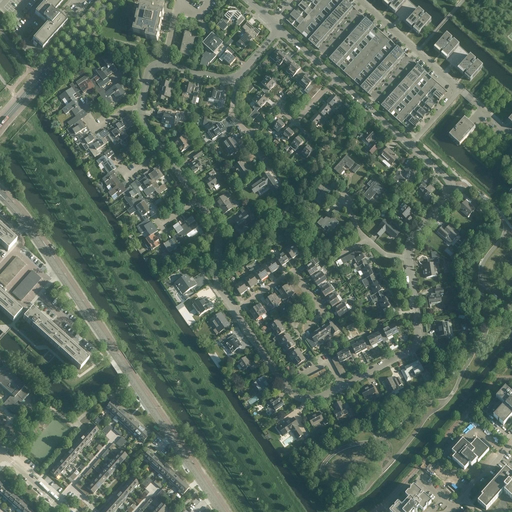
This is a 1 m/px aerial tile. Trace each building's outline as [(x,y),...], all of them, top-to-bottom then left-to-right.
[(64,0),(46,0),(35,13),(45,22),(46,20),(48,22),(32,40),(35,42),(33,44),(36,47),(38,45),(42,49),(67,22),(57,13),(55,14),(53,12),(64,0)] [(140,5),(133,33),(147,36),(146,39),(157,42),(164,13),(158,12),(159,7),(163,8),(164,2),(157,0),(131,0),(152,5),(151,7),(140,5)] [(345,15),(335,6),(333,9),(328,5),(331,2),(328,0),(323,0),(322,2),(341,19),(345,15)] [(349,11),(336,0),(328,0),(331,2),(332,0),(334,0),(338,3),(335,6),(345,15),(349,11)] [(356,10),(344,0),(340,0),(340,1),(338,0),(336,0),(349,11),(352,7),(354,8),(355,10),(356,10)] [(382,2),(388,7),(390,5),(392,6),(389,9),(390,9),(389,9),(395,14),(407,0),(384,0),(382,2)] [(312,11),(308,7),(304,3),(302,2),(298,7),(299,8),(296,12),(300,16),(304,12),(308,16),(312,11)] [(341,19),(322,2),(319,6),(323,10),(326,7),(331,12),(328,14),(338,23),(341,19)] [(338,23),(328,14),(325,17),(321,13),(323,10),(319,6),(315,10),(334,27),(338,23)] [(406,24),(411,28),(414,26),(415,28),(413,30),(418,35),(419,35),(431,21),(431,20),(426,16),(424,17),(423,16),(424,14),(419,9),(406,23),(406,24)] [(334,27),(315,10),(311,14),(316,18),(319,15),(323,19),(321,22),(331,31),(334,27)] [(304,20),(300,16),(296,12),(294,11),(290,16),(291,17),(287,21),(286,20),(292,25),(296,21),(300,25),(304,20)] [(238,27),(245,19),(244,19),(243,20),(240,17),(241,15),(237,12),(237,13),(236,12),(229,12),(228,13),(217,26),(223,32),(229,25),(227,23),(231,18),(235,18),(237,21),(236,22),(237,24),(236,25),(238,27)] [(331,31),(321,22),(318,25),(314,21),(316,18),(311,14),(308,18),(327,35),(331,31)] [(362,16),(364,17),(365,18),(361,22),(381,40),(384,35),(380,31),(377,34),(372,30),(375,27),(362,15),(362,16)] [(327,35),(308,18),(304,22),(309,26),(312,23),(316,27),(314,30),(323,39),(327,35)] [(248,22),(242,28),(245,31),(245,32),(247,34),(238,43),(242,47),(242,46),(245,49),(254,39),(253,38),(255,36),(256,36),(260,32),(255,28),(255,29),(251,25),(248,22)] [(323,39),(314,30),(311,33),(306,29),(309,26),(304,22),(301,26),(320,43),(323,39)] [(375,37),(372,39),(377,44),(381,40),(361,22),(358,26),(368,35),(370,33),(375,37)] [(320,43),(301,26),(297,30),(302,34),(304,31),(309,35),(306,39),(319,50),(318,48),(316,47),(320,43)] [(365,39),(368,35),(358,26),(354,30),(373,48),(377,44),(372,39),(370,43),(365,39)] [(368,45),(365,47),(370,52),(373,48),(354,30),(350,34),(360,43),(363,41),(368,45)] [(183,38),(182,42),(179,55),(190,57),(194,40),(195,38),(199,39),(201,33),(193,31),(192,33),(185,32),(183,38)] [(202,58),(200,64),(208,66),(208,63),(209,62),(210,63),(217,55),(215,54),(224,44),(212,34),(203,45),(205,47),(204,49),(206,51),(202,56),(203,57),(202,58)] [(358,46),(360,43),(350,34),(347,38),(366,56),(370,52),(365,47),(362,50),(358,46)] [(434,49),(439,53),(441,51),(443,53),(441,55),(446,60),(447,60),(459,46),(459,45),(454,41),(452,42),(451,41),(452,39),(447,34),(445,36),(434,49)] [(408,56),(395,45),(392,48),(387,44),(390,41),(385,36),(382,41),(401,58),(405,54),(406,55),(407,57),(408,56)] [(360,53),(358,55),(362,60),(366,56),(347,38),(343,42),(353,51),(356,49),(360,53)] [(401,58),(382,41),(378,45),(383,49),(385,46),(390,50),(387,53),(397,62),(401,58)] [(351,55),(353,51),(343,42),(340,46),(359,64),(362,60),(358,55),(355,59),(351,55)] [(397,62),(387,53),(384,56),(380,52),(383,49),(378,45),(374,49),(394,66),(397,62)] [(353,61),(351,64),(355,68),(359,64),(340,46),(336,50),(346,60),(349,57),(353,61)] [(273,60),(276,63),(284,54),(283,54),(277,49),(274,53),(277,56),(273,60)] [(394,66),(374,49),(371,53),(376,57),(378,54),(383,58),(380,61),(390,70),(394,66)] [(232,55),(227,50),(220,59),(222,61),(224,60),(230,66),(235,60),(231,56),(232,55)] [(343,63),(346,60),(336,50),(332,54),(352,72),(355,68),(351,64),(348,67),(343,63)] [(390,70),(380,61),(377,64),(373,60),(376,57),(371,53),(367,57),(387,74),(390,70)] [(285,55),(284,54),(276,63),(280,66),(284,62),(287,65),(290,60),(284,55),(285,55)] [(352,72),(332,54),(329,58),(328,57),(326,56),(339,68),(342,65),(346,69),(343,72),(348,76),(352,72)] [(106,68),(102,71),(107,77),(117,70),(106,55),(102,58),(106,64),(104,65),(106,68)] [(457,70),(463,75),(465,72),(467,74),(465,76),(470,81),(481,68),(483,67),(477,62),(476,64),(474,62),(476,60),(470,55),(470,56),(470,55),(457,70)] [(387,74),(367,57),(364,61),(368,65),(371,62),(375,66),(373,69),(383,78),(387,74)] [(296,66),(290,60),(287,65),(290,68),(286,72),(289,75),(297,66),(297,65),(296,66)] [(383,78),(373,69),(370,72),(366,68),(368,65),(364,61),(360,65),(379,82),(383,78)] [(414,62),(416,64),(417,65),(413,69),(433,86),(436,82),(432,78),(429,81),(424,77),(427,74),(414,62)] [(379,82),(360,65),(356,69),(361,73),(364,70),(368,74),(366,77),(376,86),(379,82)] [(298,66),(297,66),(289,75),(293,78),(297,73),(300,76),(303,72),(298,67),(298,66)] [(107,77),(102,71),(100,68),(96,71),(101,78),(96,82),(94,78),(90,81),(88,79),(95,89),(99,94),(104,90),(102,87),(110,82),(107,77)] [(376,86),(366,77),(363,80),(358,76),(361,73),(356,69),(353,73),(372,90),(376,86)] [(427,83),(424,86),(429,90),(433,86),(413,69),(410,73),(420,82),(422,79),(427,83)] [(310,78),(303,72),(300,76),(303,79),(299,84),(302,86),(310,77),(310,78)] [(372,90),(353,73),(349,77),(354,81),(356,78),(361,82),(358,85),(371,97),(372,97),(370,95),(369,94),(372,90)] [(417,85),(420,82),(410,73),(406,77),(425,94),(429,90),(424,86),(421,89),(417,85)] [(88,79),(86,75),(76,83),(77,84),(78,86),(88,79)] [(267,77),(264,80),(272,88),(279,80),(274,77),(271,80),(267,77)] [(311,78),(310,77),(302,86),(306,89),(307,89),(310,85),(313,88),(315,86),(317,84),(311,79),(311,78)] [(420,92),(417,94),(422,98),(425,94),(406,77),(402,81),(413,90),(415,88),(420,92)] [(77,84),(74,86),(78,92),(81,90),(84,93),(89,90),(90,92),(95,89),(88,79),(78,86),(77,84)] [(272,88),(264,80),(261,83),(265,87),(262,91),(270,98),(266,94),(272,88)] [(162,81),(161,89),(163,89),(162,92),(160,91),(158,99),(164,100),(165,97),(170,98),(172,90),(168,89),(169,82),(162,81)] [(410,94),(413,90),(402,81),(399,85),(418,102),(422,98),(417,94),(414,98),(410,94)] [(193,95),(195,86),(185,83),(183,93),(193,95)] [(106,93),(104,90),(99,94),(108,106),(112,103),(108,98),(113,94),(118,100),(126,94),(119,84),(106,93)] [(412,99),(410,102),(415,106),(418,102),(399,85),(395,89),(405,98),(408,95),(412,99)] [(63,100),(67,107),(76,100),(73,96),(78,92),(74,86),(59,97),(62,101),(63,100)] [(444,96),(442,95),(440,93),(438,91),(436,89),(434,87),(429,92),(434,96),(430,100),(434,104),(438,100),(439,101),(444,96)] [(210,89),(207,99),(209,99),(208,102),(214,103),(215,100),(218,101),(219,99),(221,94),(219,93),(220,91),(210,89)] [(403,101),(405,98),(395,89),(392,93),(411,110),(415,106),(410,102),(407,105),(403,101)] [(258,94),(255,97),(263,105),(270,98),(262,91),(265,94),(262,98),(258,94)] [(405,107),(403,110),(407,114),(411,110),(392,93),(388,97),(398,106),(401,103),(405,107)] [(327,103),(332,107),(335,104),(338,107),(342,103),(333,96),(327,103)] [(431,110),(436,105),(434,104),(430,100),(426,96),(421,101),(426,105),(422,109),(426,113),(430,109),(431,110)] [(263,105),(255,97),(252,101),(256,104),(253,108),(255,110),(257,112),(263,105)] [(395,109),(398,106),(388,97),(384,101),(404,118),(407,114),(403,110),(400,113),(395,109)] [(76,100),(67,107),(61,111),(64,115),(71,110),(75,116),(83,110),(79,105),(76,100)] [(404,118),(384,101),(381,105),(380,104),(378,102),(378,103),(391,115),(394,111),(398,115),(395,119),(400,123),(404,118)] [(333,112),(330,109),(325,105),(319,112),(324,117),(327,113),(330,116),(333,112)] [(423,119),(427,114),(426,113),(422,109),(418,105),(413,110),(417,114),(414,118),(418,122),(422,118),(423,119)] [(340,114),(332,107),(330,109),(333,112),(338,117),(340,114)] [(87,116),(83,110),(75,116),(76,117),(68,123),(71,127),(74,125),(81,120),(87,116)] [(179,122),(180,117),(180,116),(179,114),(177,114),(176,116),(171,115),(172,112),(167,111),(164,113),(158,112),(157,117),(163,118),(163,120),(164,123),(166,123),(166,121),(169,122),(168,124),(171,125),(174,123),(175,121),(179,122)] [(321,125),(325,122),(316,114),(310,121),(315,126),(318,123),(321,125)] [(415,128),(419,123),(418,122),(414,118),(409,114),(405,119),(409,123),(405,128),(411,132),(410,131),(414,127),(415,128)] [(113,124),(115,127),(124,140),(128,137),(123,128),(129,124),(130,125),(133,123),(128,116),(119,123),(117,120),(113,124)] [(467,121),(464,119),(451,134),(449,136),(460,145),(461,144),(475,128),(467,121)] [(81,120),(74,125),(76,128),(73,130),(71,127),(66,130),(73,140),(77,137),(79,140),(83,138),(80,132),(86,128),(81,120)] [(204,121),(203,125),(208,132),(207,133),(212,140),(222,133),(220,131),(224,128),(221,123),(217,126),(215,123),(204,121)] [(273,123),(268,129),(271,132),(273,129),(278,133),(275,136),(277,138),(282,132),(280,131),(285,125),(280,121),(276,126),(273,123)] [(105,130),(100,134),(102,137),(104,139),(112,133),(116,138),(114,139),(117,145),(124,140),(115,127),(107,132),(105,130)] [(277,138),(276,139),(279,141),(282,137),(287,141),(294,134),(289,129),(284,134),(282,132),(277,138)] [(181,138),(172,144),(178,154),(193,144),(186,134),(189,133),(187,130),(180,135),(182,138),(183,137),(183,138),(182,139),(181,138)] [(370,145),(377,137),(369,131),(363,138),(370,145)] [(83,138),(79,140),(75,143),(79,147),(82,145),(86,151),(89,149),(99,142),(98,141),(93,135),(85,140),(83,138)] [(99,142),(89,149),(95,158),(99,155),(97,151),(107,144),(104,139),(102,137),(100,139),(100,140),(98,141),(99,142)] [(235,154),(241,150),(238,146),(240,146),(235,138),(231,141),(230,139),(224,143),(227,147),(225,148),(231,155),(234,152),(235,154)] [(290,142),(284,149),(287,151),(290,147),(295,152),(297,150),(303,142),(298,138),(292,144),(290,142)] [(373,144),(367,150),(370,153),(372,155),(378,149),(375,146),(373,144)] [(307,159),(308,157),(313,151),(308,147),(304,152),(301,149),(295,156),(297,158),(301,154),(307,159)] [(391,166),(398,158),(391,152),(392,152),(387,148),(378,158),(382,162),(384,160),(391,166)] [(109,158),(114,154),(111,149),(105,154),(106,156),(97,162),(99,165),(101,164),(108,174),(113,171),(116,169),(109,158)] [(194,160),(203,153),(201,150),(192,157),(194,160)] [(346,156),(334,169),(340,175),(344,170),(342,168),(345,165),(350,169),(355,163),(346,156)] [(194,173),(202,168),(196,159),(188,165),(194,173)] [(242,179),(255,170),(252,164),(247,167),(247,166),(245,167),(242,162),(232,169),(235,173),(236,172),(237,172),(237,171),(240,175),(239,175),(242,179)] [(396,176),(394,179),(397,182),(399,179),(404,184),(408,180),(408,179),(411,176),(414,179),(418,174),(408,165),(404,170),(406,172),(403,175),(400,172),(396,176)] [(149,171),(144,175),(155,191),(160,188),(154,179),(158,177),(159,178),(163,176),(157,167),(154,170),(155,172),(152,174),(149,171)] [(211,177),(205,181),(211,190),(219,184),(213,176),(216,174),(221,170),(219,167),(214,171),(209,174),(211,177)] [(116,175),(113,171),(108,174),(107,175),(108,176),(103,180),(105,183),(107,182),(113,190),(121,184),(115,176),(116,175)] [(253,185),(250,188),(254,193),(257,191),(258,191),(261,189),(261,188),(267,184),(270,188),(272,191),(273,191),(274,193),(279,189),(278,188),(278,187),(276,184),(269,174),(263,178),(263,179),(254,185),(253,185)] [(155,191),(144,175),(146,178),(139,183),(137,181),(134,183),(138,188),(144,184),(147,189),(145,190),(149,196),(155,191)] [(371,188),(363,196),(368,200),(369,201),(370,200),(376,193),(381,197),(386,191),(378,184),(375,181),(371,185),(372,186),(371,188)] [(138,188),(134,183),(131,185),(132,186),(130,187),(133,192),(125,197),(124,198),(131,208),(140,202),(145,198),(138,188)] [(323,193),(316,200),(315,201),(321,206),(328,198),(327,196),(332,190),(324,183),(318,189),(323,193)] [(122,184),(121,184),(113,190),(109,193),(112,197),(116,194),(118,197),(123,194),(125,197),(133,192),(130,187),(126,190),(122,184)] [(423,198),(426,200),(427,202),(432,196),(431,195),(435,190),(430,185),(428,188),(423,184),(418,189),(426,195),(423,198)] [(219,199),(219,200),(222,204),(218,206),(224,214),(233,208),(227,200),(232,196),(230,193),(225,196),(224,196),(219,199)] [(468,218),(475,209),(466,201),(458,209),(468,218)] [(142,204),(140,202),(131,208),(130,209),(133,214),(138,210),(144,218),(143,219),(145,222),(148,219),(151,217),(148,213),(151,212),(144,202),(142,204)] [(405,205),(399,212),(406,219),(403,222),(406,225),(410,220),(407,218),(413,212),(405,205)] [(480,205),(480,206),(476,210),(484,217),(488,212),(480,205)] [(243,214),(234,220),(241,229),(251,221),(248,216),(251,214),(248,210),(249,209),(247,206),(240,211),(243,214)] [(187,223),(181,228),(187,235),(199,227),(192,217),(186,222),(187,223)] [(318,223),(320,225),(323,229),(326,226),(331,231),(339,223),(333,217),(331,220),(327,217),(324,220),(322,219),(318,223)] [(153,226),(148,219),(145,222),(137,227),(142,234),(147,231),(151,237),(153,235),(158,232),(153,225),(153,226)] [(395,238),(399,233),(385,220),(380,225),(381,226),(375,232),(380,237),(386,230),(395,238)] [(179,224),(173,228),(177,234),(173,237),(173,239),(176,243),(187,235),(181,228),(179,224)] [(442,227),(438,232),(451,244),(459,234),(449,226),(445,230),(442,227)] [(0,243),(8,251),(15,243),(16,241),(15,243),(0,229),(0,243)] [(161,245),(153,235),(151,237),(144,242),(149,248),(151,247),(153,250),(159,246),(161,245)] [(163,243),(161,245),(159,246),(163,252),(167,250),(170,253),(179,247),(179,246),(176,243),(173,239),(164,245),(163,243)] [(461,252),(469,243),(466,240),(458,249),(461,252)] [(286,248),(281,251),(289,262),(286,257),(289,254),(292,259),(299,254),(293,246),(288,250),(286,248)] [(276,255),(271,259),(275,264),(279,262),(282,266),(289,262),(281,251),(281,252),(283,254),(277,257),(276,255)] [(362,255),(359,257),(357,258),(356,259),(358,263),(353,265),(355,269),(366,263),(365,260),(368,258),(366,253),(362,255)] [(266,263),(261,266),(265,271),(269,269),(272,273),(278,269),(275,264),(271,259),(273,261),(267,265),(266,263)] [(435,263),(438,263),(437,259),(427,260),(428,264),(423,265),(425,278),(437,276),(435,263)] [(314,274),(324,267),(318,271),(313,264),(315,263),(313,260),(307,264),(308,266),(306,268),(308,270),(307,271),(310,276),(311,276),(314,274)] [(366,263),(355,269),(357,273),(362,270),(364,275),(374,269),(372,265),(368,267),(366,263)] [(255,270),(251,273),(255,279),(258,276),(261,281),(268,276),(265,271),(261,266),(262,268),(257,272),(255,270)] [(324,267),(314,274),(316,277),(313,278),(315,281),(314,281),(318,287),(327,280),(323,274),(327,272),(324,267)] [(374,269),(364,275),(366,279),(362,281),(364,285),(375,279),(373,276),(377,274),(374,269)] [(245,277),(240,280),(244,286),(248,283),(251,288),(258,283),(255,279),(251,273),(250,273),(252,275),(246,279),(245,277)] [(185,276),(175,284),(178,287),(180,291),(183,295),(197,285),(194,281),(191,283),(185,276)] [(375,279),(364,285),(366,289),(370,286),(372,290),(382,285),(380,281),(377,283),(375,279)] [(244,286),(240,280),(242,282),(236,286),(235,284),(230,287),(235,295),(239,292),(241,295),(247,290),(244,286)] [(327,280),(318,287),(321,284),(323,287),(321,288),(322,291),(321,292),(325,297),(332,292),(329,286),(330,285),(327,280)] [(289,284),(284,288),(290,297),(295,293),(294,291),(292,289),(297,286),(296,283),(292,286),(293,288),(292,288),(289,284)] [(382,285),(372,290),(374,295),(370,297),(372,301),(383,295),(381,291),(385,289),(382,285)] [(436,286),(436,289),(435,290),(436,295),(428,297),(430,305),(442,303),(440,295),(444,294),(443,288),(440,289),(440,286),(436,286)] [(290,297),(284,288),(279,292),(282,296),(280,297),(281,299),(283,298),(285,300),(290,297)] [(332,292),(325,297),(329,295),(330,297),(328,299),(330,301),(329,302),(332,307),(340,302),(336,297),(338,296),(334,290),(332,292)] [(275,294),(270,298),(276,307),(281,303),(279,301),(281,299),(280,297),(278,298),(275,294)] [(0,310),(13,322),(21,312),(20,313),(0,295),(0,310)] [(383,295),(372,301),(374,304),(378,302),(381,306),(391,301),(388,296),(385,298),(383,295)] [(194,304),(192,306),(199,316),(209,309),(206,305),(209,303),(206,299),(203,301),(202,299),(201,300),(199,298),(192,302),(194,304)] [(276,307),(270,298),(265,302),(267,306),(265,307),(267,309),(269,308),(271,310),(276,307)] [(340,302),(332,307),(332,308),(336,305),(337,307),(335,309),(337,311),(336,312),(339,317),(339,318),(349,311),(344,304),(345,303),(343,300),(340,302)] [(391,301),(381,306),(383,311),(378,313),(380,317),(391,311),(390,307),(393,305),(391,301)] [(260,305),(255,308),(261,317),(267,313),(265,311),(267,309),(265,307),(263,309),(260,305)] [(261,317),(255,308),(250,312),(253,316),(251,317),(252,320),(254,318),(256,321),(261,317)] [(31,311),(23,319),(25,321),(80,370),(88,360),(87,361),(41,320),(42,318),(39,315),(37,317),(31,311),(32,310),(32,309),(31,311)] [(216,335),(226,328),(224,325),(223,326),(222,325),(226,322),(220,314),(212,320),(218,328),(213,331),(216,335)] [(271,326),(274,331),(282,326),(278,321),(275,322),(274,321),(267,325),(269,328),(271,326)] [(322,326),(316,330),(322,339),(328,334),(330,337),(339,331),(332,322),(328,325),(328,326),(324,329),(322,326)] [(439,337),(450,335),(448,322),(437,324),(439,337)] [(473,327),(471,324),(465,324),(466,327),(469,327),(469,332),(473,327)] [(394,325),(389,328),(393,336),(398,333),(399,335),(402,334),(400,330),(397,331),(394,325)] [(282,326),(274,331),(278,336),(276,338),(277,340),(284,335),(283,333),(285,331),(282,326)] [(393,336),(389,328),(383,331),(386,337),(384,338),(386,342),(389,341),(388,338),(393,336)] [(322,339),(316,330),(310,334),(312,336),(307,340),(313,349),(319,345),(317,342),(322,339)] [(379,333),(373,336),(377,344),(382,341),(384,343),(386,342),(384,338),(382,339),(379,333)] [(231,354),(241,347),(236,339),(237,339),(234,334),(220,344),(223,348),(226,346),(228,349),(231,354)] [(286,337),(284,335),(277,340),(279,342),(281,341),(284,346),(292,341),(288,335),(286,337)] [(377,344),(373,336),(367,339),(371,345),(368,346),(371,350),(373,349),(372,346),(377,344)] [(292,341),(284,346),(288,350),(286,352),(287,354),(294,350),(293,347),(295,346),(292,341)] [(363,341),(357,344),(362,352),(367,349),(368,351),(371,350),(368,346),(366,347),(363,341)] [(362,352),(357,344),(352,347),(355,353),(353,354),(355,358),(358,357),(356,355),(362,352)] [(347,349),(342,352),(346,360),(351,357),(352,360),(355,358),(353,354),(351,355),(347,349)] [(296,351),(294,350),(287,354),(289,357),(291,355),(294,360),(302,355),(298,350),(296,351)] [(342,352),(336,355),(337,357),(338,359),(340,362),(340,363),(346,360),(342,352)] [(302,355),(294,360),(298,365),(296,366),(297,369),(301,366),(300,364),(305,360),(302,355)] [(252,371),(258,367),(254,362),(252,364),(246,356),(238,363),(243,371),(249,367),(252,371)] [(401,371),(407,382),(411,380),(408,373),(413,370),(415,375),(424,371),(419,362),(420,362),(419,362),(418,361),(416,363),(415,362),(405,368),(405,369),(401,371)] [(2,368),(0,367),(0,385),(12,396),(10,397),(3,404),(11,411),(17,404),(16,403),(18,401),(20,404),(32,391),(22,382),(21,383),(16,378),(16,377),(11,373),(10,373),(3,367),(2,368)] [(261,395),(271,389),(266,382),(267,381),(264,377),(259,380),(258,379),(251,384),(254,388),(255,387),(261,395)] [(396,387),(402,384),(399,378),(393,381),(391,378),(384,382),(390,393),(397,389),(396,387)] [(377,398),(380,396),(375,386),(372,388),(370,385),(361,390),(366,399),(375,394),(377,398)] [(505,387),(501,392),(496,398),(504,405),(494,416),(493,416),(503,426),(511,416),(511,393),(505,388),(506,388),(505,387)] [(278,396),(266,404),(268,407),(267,407),(272,415),(276,412),(278,410),(284,405),(278,396)] [(105,407),(106,408),(108,410),(107,411),(109,413),(116,405),(111,401),(105,407)] [(350,418),(353,417),(349,410),(346,411),(345,408),(344,408),(341,401),(334,405),(336,411),(333,412),(337,419),(348,414),(350,418)] [(121,410),(116,405),(109,413),(110,412),(113,414),(112,415),(114,417),(121,410)] [(121,410),(114,417),(115,416),(117,418),(116,419),(119,421),(125,414),(121,410)] [(324,425),(328,423),(322,413),(319,415),(318,412),(309,417),(314,426),(322,421),(324,425)] [(125,414),(119,421),(119,422),(120,420),(122,423),(121,424),(123,426),(130,418),(125,414)] [(130,418),(123,426),(124,426),(125,425),(127,427),(126,428),(128,430),(135,422),(130,418)] [(297,439),(303,435),(297,426),(298,425),(294,418),(283,426),(282,424),(278,427),(284,436),(291,430),(297,439)] [(135,422),(128,430),(129,429),(132,431),(131,432),(133,434),(140,427),(135,422)] [(100,432),(92,425),(88,430),(95,436),(96,436),(94,435),(96,433),(98,434),(100,432)] [(140,427),(133,434),(134,433),(136,435),(135,436),(138,438),(144,431),(140,427)] [(95,436),(88,430),(84,435),(91,441),(90,440),(92,438),(93,439),(95,436)] [(144,431),(138,438),(138,439),(139,438),(141,440),(140,441),(143,443),(149,435),(144,431)] [(21,437),(19,435),(13,442),(15,444),(21,437)] [(91,441),(84,435),(80,439),(87,446),(91,441)] [(87,446),(80,439),(75,444),(83,451),(83,450),(82,449),(84,447),(85,448),(87,446)] [(456,456),(453,460),(464,470),(471,462),(473,464),(478,460),(479,461),(488,451),(477,440),(470,448),(463,441),(452,453),(456,456)] [(83,451),(75,444),(71,449),(79,455),(78,454),(80,452),(81,453),(83,451)] [(79,455),(71,449),(67,453),(74,460),(73,459),(75,456),(76,458),(79,455)] [(127,456),(121,451),(119,453),(118,452),(115,455),(123,461),(127,456)] [(144,461),(145,460),(148,463),(147,464),(149,466),(156,458),(148,451),(141,458),(144,461)] [(74,460),(67,453),(63,458),(70,465),(70,464),(69,463),(71,461),(72,462),(74,460)] [(123,461),(115,455),(116,456),(114,458),(113,457),(111,459),(119,466),(123,461)] [(70,465),(63,458),(59,463),(66,469),(65,468),(67,466),(68,467),(70,465)] [(161,462),(156,458),(149,466),(154,470),(161,462)] [(109,462),(107,464),(114,471),(119,466),(111,459),(111,460),(112,461),(110,463),(109,462)] [(161,462),(154,470),(155,469),(157,471),(156,472),(158,474),(165,466),(161,462)] [(59,463),(54,468),(60,473),(63,470),(64,472),(66,469),(59,463)] [(114,471),(107,464),(108,465),(106,467),(105,466),(103,469),(110,475),(114,471)] [(165,466),(158,474),(159,474),(160,473),(162,475),(161,476),(163,478),(170,471),(165,466)] [(60,473),(54,468),(50,473),(56,478),(58,475),(60,476),(61,474),(60,473)] [(511,474),(506,468),(481,496),(483,497),(478,503),(486,510),(506,489),(504,492),(511,499),(511,474)] [(101,471),(99,474),(106,480),(110,475),(103,469),(104,470),(102,472),(101,471)] [(170,471),(163,478),(163,479),(164,477),(167,480),(166,481),(168,483),(175,475),(170,471)] [(106,480),(99,474),(98,474),(99,475),(98,477),(96,476),(94,478),(102,485),(106,480)] [(175,475),(168,483),(173,487),(179,479),(175,475)] [(75,486),(77,488),(81,484),(81,483),(84,480),(82,478),(75,486)] [(90,483),(91,484),(97,490),(102,485),(94,478),(94,479),(95,479),(93,482),(92,481),(90,483)] [(140,484),(132,478),(128,483),(135,489),(136,489),(134,488),(136,486),(137,487),(140,484)] [(179,479),(173,487),(174,486),(176,488),(175,489),(177,491),(184,483),(179,479)] [(135,489),(128,483),(124,487),(131,494),(130,493),(132,491),(133,492),(135,489)] [(184,483),(177,491),(178,490),(179,491),(181,492),(180,493),(182,495),(189,488),(184,483)] [(88,486),(86,488),(88,490),(90,492),(93,494),(97,490),(91,484),(89,486),(88,486)] [(4,486),(0,489),(0,493),(3,496),(8,490),(4,486)] [(389,511),(417,511),(417,510),(418,508),(419,508),(420,508),(422,511),(423,511),(424,511),(426,508),(426,507),(426,506),(427,505),(428,505),(429,505),(431,502),(431,501),(424,495),(423,495),(421,496),(420,495),(421,494),(422,493),(421,492),(414,486),(413,486),(411,489),(410,489),(410,490),(411,490),(410,492),(409,492),(409,491),(408,491),(408,492),(406,494),(406,495),(405,495),(406,495),(406,496),(408,498),(409,499),(408,500),(403,506),(402,506),(401,506),(399,503),(398,503),(397,504),(395,506),(395,507),(395,508),(394,509),(393,509),(392,509),(390,511),(389,511)] [(131,494),(124,487),(120,492),(127,499),(127,498),(126,497),(128,495),(129,497),(131,494)] [(8,490),(3,496),(8,500),(13,494),(8,490)] [(127,499),(120,492),(115,497),(123,503),(122,502),(124,500),(125,501),(127,499)] [(13,494),(8,500),(12,505),(18,499),(13,494)] [(123,503),(115,497),(111,501),(119,508),(118,507),(119,505),(121,506),(123,503)] [(18,499),(12,505),(17,509),(22,503),(18,499)] [(119,508),(111,501),(107,506),(113,511),(115,510),(116,511),(119,508)] [(22,503),(17,509),(20,511),(22,511),(27,507),(22,503)] [(164,511),(167,509),(161,503),(159,506),(157,505),(155,507),(160,511),(164,511)]
